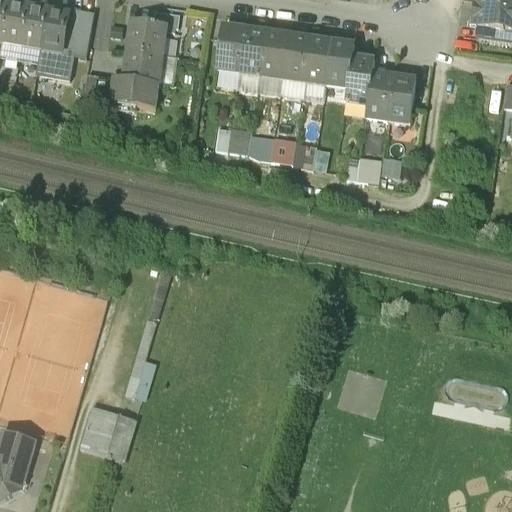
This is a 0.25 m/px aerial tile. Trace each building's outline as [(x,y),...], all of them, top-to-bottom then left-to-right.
[(511,0),(479,0),(479,5),(511,9),(511,0)] [(9,8),(0,5),(0,46),(2,47),(9,8)] [(511,9),(479,5),(478,12),(476,11),(476,13),(472,12),(469,29),(476,30),(480,31),(492,33),(491,35),(504,37),(505,35),(511,35),(511,9)] [(29,11),(9,8),(2,47),(22,50),(29,11)] [(48,15),(29,11),(22,50),(41,54),(48,15)] [(69,18),(48,15),(41,54),(46,55),(41,81),(70,86),(76,55),(88,57),(90,45),(79,43),(80,38),(66,35),(69,18)] [(95,19),(70,15),(69,18),(66,35),(80,38),(79,43),(90,45),(95,19)] [(180,21),(155,18),(154,30),(168,31),(167,33),(178,34),(180,21)] [(154,30),(132,27),(128,56),(163,61),(167,33),(168,31),(154,30)] [(245,34),(223,31),(217,74),(239,78),(245,34)] [(504,37),(491,35),(492,33),(480,31),(478,43),(511,47),(511,35),(505,35),(504,37)] [(267,37),(245,34),(239,78),(261,81),(267,37)] [(289,40),(267,37),(261,81),(283,84),(289,40)] [(311,43),(289,40),(283,84),(304,87),(311,43)] [(333,47),(311,43),(304,87),(326,90),(333,47)] [(354,50),(333,47),(326,90),(348,93),(353,62),(354,50)] [(163,61),(128,56),(124,84),(114,83),(111,108),(156,114),(163,61)] [(374,65),(353,62),(348,93),(346,105),(368,108),(372,79),(374,65)] [(114,83),(88,79),(84,112),(110,116),(111,108),(114,83)] [(394,82),(372,79),(368,108),(366,122),(388,125),(394,82)] [(416,85),(394,82),(388,125),(410,128),(416,85)] [(230,135),(219,133),(216,155),(227,156),(230,135)] [(243,137),(230,135),(227,156),(248,160),(251,144),(242,143),(243,137)] [(274,145),(262,143),(258,165),(271,166),(274,145)] [(286,146),(274,145),(271,166),(283,168),(284,157),(286,147),(286,146)] [(296,149),(286,147),(284,157),(294,158),(296,151),(296,149)] [(317,152),(305,150),(305,152),(301,172),(301,173),(313,175),(317,152)] [(305,152),(296,151),(294,158),(293,171),(301,172),(305,152)] [(294,158),(284,157),(283,168),(283,169),(293,171),(294,158)] [(382,165),(360,162),(360,164),(357,185),(357,186),(379,188),(382,165)] [(360,164),(349,163),(346,184),(357,185),(360,164)] [(163,272),(125,400),(133,402),(145,365),(173,275),(163,272)] [(145,365),(133,402),(145,406),(157,368),(145,365)] [(134,423),(92,410),(80,451),(107,458),(106,461),(122,466),(134,423)] [(34,444),(4,435),(0,448),(0,494),(11,488),(20,491),(34,444)]
